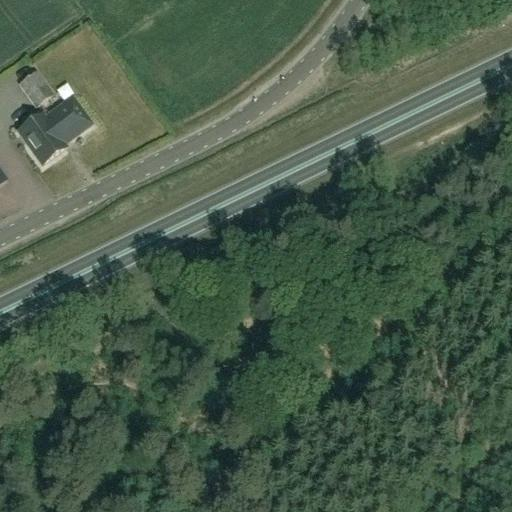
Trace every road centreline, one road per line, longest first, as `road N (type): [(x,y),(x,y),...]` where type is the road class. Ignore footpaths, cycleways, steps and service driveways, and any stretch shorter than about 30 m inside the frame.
road 1 (trunk): [(0,316),(511,65)]
road 2 (unclassified): [(0,239),(268,101),(345,30),(362,0)]
